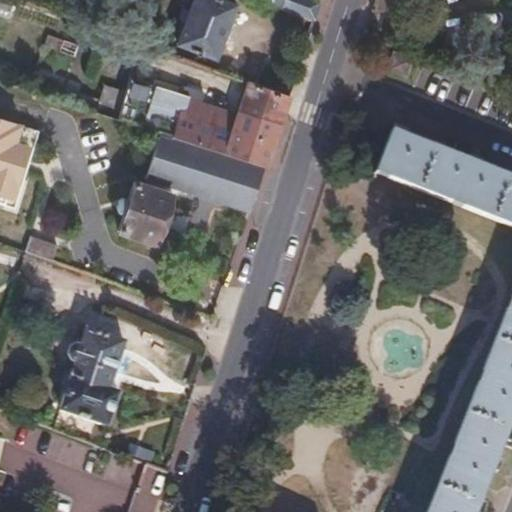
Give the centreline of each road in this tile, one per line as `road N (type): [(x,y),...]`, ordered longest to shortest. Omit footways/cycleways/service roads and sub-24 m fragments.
road 1 (primary): [(190,511),(353,0)]
road 2 (unknown): [(0,254),(244,341)]
